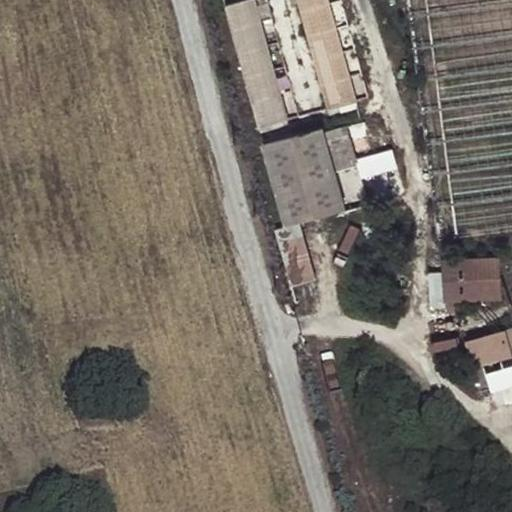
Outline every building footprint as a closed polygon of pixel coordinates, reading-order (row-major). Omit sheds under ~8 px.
[(290,118),(264,0),(233,0),(260,124),(290,118)] [(358,102),(335,0),(303,0),(327,108),(358,102)] [(511,0),(408,0),(439,241),(511,231),(511,0)] [(285,240),(342,224),(322,148),(320,143),(262,160),(285,240)] [(322,148),(342,224),(343,230),(367,224),(349,154),(334,159),(330,146),(322,148)] [(362,172),(400,169),(398,150),(361,153),(362,172)] [(458,314),(501,311),(498,272),(442,275),(442,286),(430,287),(431,308),(443,308),(444,315),(458,314)] [(458,314),(444,315),(445,329),(459,328),(458,314)] [(511,365),(506,347),(466,359),(474,384),(481,408),(492,404),(485,380),(511,372),(511,365)]
